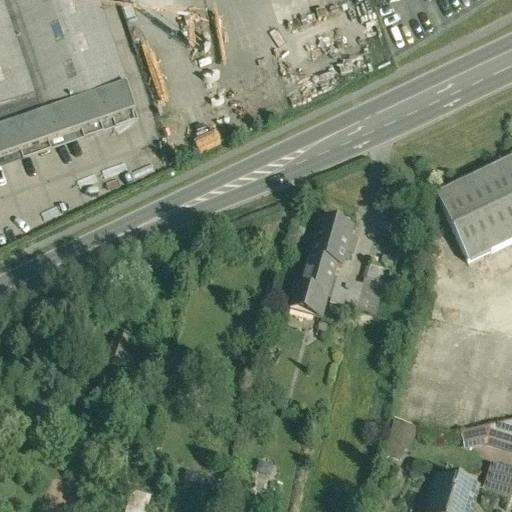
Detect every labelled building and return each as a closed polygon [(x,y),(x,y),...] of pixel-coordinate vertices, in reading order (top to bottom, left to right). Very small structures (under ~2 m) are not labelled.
[(97,0),(0,0),(0,161),(136,117),(97,0)] [(472,263),(511,243),(511,162),(440,196),(472,263)] [(357,229),(321,219),(302,289),(293,286),(284,317),(323,328),(329,308),(337,279),(340,267),(346,269),(350,255),(355,257),(360,240),(354,239),(357,229)] [(366,287),(337,279),(329,308),(358,316),(359,310),(366,287)] [(366,287),(359,310),(378,316),(387,284),(368,279),(366,287)] [(511,422),(471,432),(465,448),(491,443),(511,449),(511,422)] [(391,460),(405,461),(406,453),(417,454),(420,427),(395,424),(391,460)] [(249,474),(262,477),(267,457),(257,454),(246,452),(242,472),(249,474)] [(511,470),(495,465),(485,492),(511,500),(511,470)] [(484,490),(437,476),(432,493),(434,494),(428,511),(474,511),(476,506),(479,507),(484,490)] [(150,511),(155,497),(142,493),(137,511),(150,511)]
